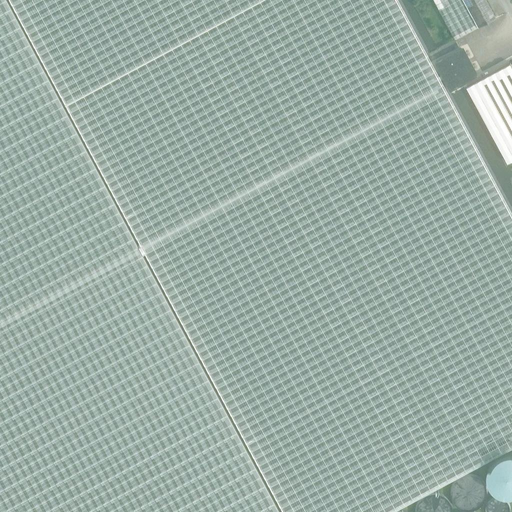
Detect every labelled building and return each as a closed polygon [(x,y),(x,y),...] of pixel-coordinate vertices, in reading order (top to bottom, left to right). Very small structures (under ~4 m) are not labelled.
[(0,0),(0,511),(279,511),(137,243),(6,0),(0,0)] [(10,0),(280,511),(386,511),(470,467),(511,445),(511,217),(439,80),(437,77),(396,0),(10,0)] [(434,0),(455,38),(477,25),(463,0),(434,0)] [(463,0),(477,25),(494,16),(485,0),(463,0)] [(460,50),(435,63),(442,74),(437,77),(439,80),(443,78),(450,89),(455,87),(476,75),(475,74),(462,49),(460,50)] [(468,86),(467,87),(508,163),(509,162),(511,160),(511,65),(511,63),(468,86)]
